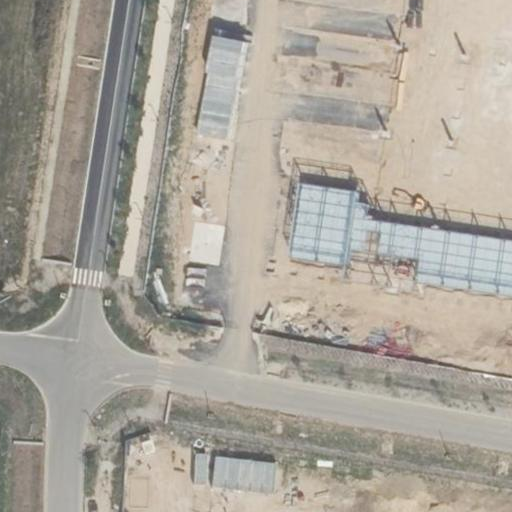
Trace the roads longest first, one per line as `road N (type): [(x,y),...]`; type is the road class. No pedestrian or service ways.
road 1 (residential): [(511,437),(76,360)]
road 2 (residential): [(130,0),(76,360)]
road 3 (residential): [(76,360),(63,511)]
